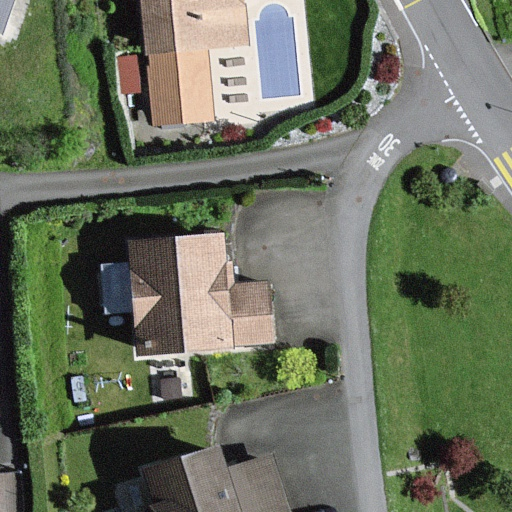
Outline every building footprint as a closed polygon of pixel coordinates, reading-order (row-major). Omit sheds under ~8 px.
[(14,0),(0,0),(0,24),(6,26),(14,0)] [(146,0),(159,124),(217,118),(210,46),(251,42),(246,0),(146,0)] [(119,83),(149,81),(147,46),(117,47),(119,83)] [(224,234),(137,243),(147,349),(274,336),(269,281),(229,285),(224,234)] [(230,471),(223,446),(150,470),(163,511),(161,511),(288,511),(271,458),(230,471)]
